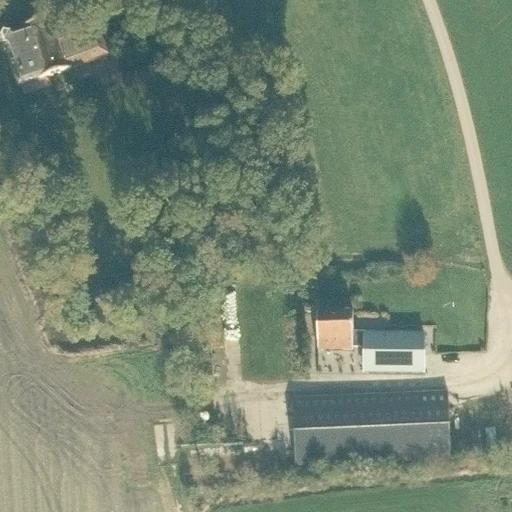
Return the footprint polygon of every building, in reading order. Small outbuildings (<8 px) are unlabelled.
[(131,0),(85,0),(94,24),(134,9),(131,0)] [(0,49),(5,52),(21,93),(72,74),(71,70),(107,57),(95,26),(58,40),(51,22),(21,34),(22,36),(8,41),(1,39),(0,43),(0,49)] [(80,330),(105,323),(100,307),(75,313),(80,330)] [(374,335),(352,335),(352,314),(319,314),(319,351),(352,351),(352,349),(364,349),(364,355),(370,355),(370,375),(424,375),(424,336),(385,336),(385,337),(374,337),(374,335)] [(292,399),(295,467),(450,461),(449,437),(448,408),(447,393),(292,399)]
